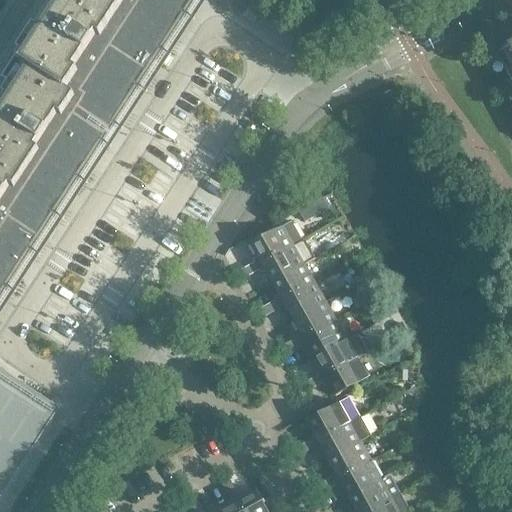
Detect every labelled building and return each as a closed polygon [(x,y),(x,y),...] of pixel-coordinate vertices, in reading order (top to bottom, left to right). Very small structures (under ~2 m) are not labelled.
[(49,0),(47,3),(44,12),(13,59),(28,69),(106,119),(114,118),(191,0),(49,0)] [(249,8),(243,17),(254,25),(260,16),(249,8)] [(500,60),(506,71),(511,68),(511,45),(485,61),(488,67),(500,60)] [(22,77),(17,85),(95,136),(97,144),(105,131),(114,118),(106,119),(28,69),(22,77)] [(0,495),(51,415),(0,383),(0,292),(97,144),(95,136),(17,85),(9,80),(8,81),(11,83),(0,99),(0,495)] [(325,200),(306,210),(309,216),(309,217),(328,207),(329,206),(325,200)] [(262,265),(295,246),(303,242),(292,223),(253,245),(251,246),(259,260),(249,266),(254,275),(264,269),(262,265)] [(272,284),(305,265),(295,246),(262,265),(264,269),(272,284)] [(283,302),(316,284),(305,265),(272,284),(281,298),(270,304),(275,312),(285,307),(283,302)] [(243,281),(254,275),(249,266),(238,272),(243,281)] [(293,321),(326,303),(316,284),(283,302),(285,307),(293,321)] [(304,340),(337,322),(326,303),(293,321),(302,336),(291,342),(296,350),(306,344),(304,340)] [(264,318),(275,312),(270,304),(259,310),(264,318)] [(314,359),(348,340),(337,322),(304,340),(306,344),(314,359)] [(402,323),(392,329),(397,337),(407,331),(402,323)] [(406,332),(400,336),(403,341),(409,337),(406,332)] [(317,388),(327,382),(325,378),(358,359),(367,354),(356,335),(348,340),(314,359),(323,374),(312,379),(317,388)] [(285,356),(296,350),(291,342),(280,348),(285,356)] [(325,378),(327,382),(337,400),(370,381),(358,359),(325,378)] [(306,394),(317,388),(312,379),(301,386),(306,394)] [(317,442),(349,424),(360,418),(350,400),(341,405),(339,406),(310,422),(307,424),(315,438),(305,443),(310,451),(319,446),(317,442)] [(327,461),(360,443),(370,437),(360,418),(349,424),(317,442),(319,446),(327,461)] [(299,458),(310,451),(305,443),(294,450),(299,458)] [(338,480),(370,462),(360,443),(327,461),(336,476),(326,481),(330,490),(340,484),(338,480)] [(349,499),(381,481),(370,462),(338,480),(340,484),(349,499)] [(369,511),(400,495),(389,476),(381,481),(349,499),(356,511),(369,511)] [(221,484),(227,495),(236,490),(230,479),(221,484)] [(320,496),(330,490),(326,481),(315,487),(320,496)] [(237,503),(242,511),(268,511),(257,492),(241,500),(236,490),(227,495),(233,505),(237,503)] [(409,511),(400,495),(369,511),(409,511)] [(183,504),(187,511),(196,511),(198,511),(192,500),(183,504)] [(219,511),(242,511),(237,503),(233,505),(219,511)]
